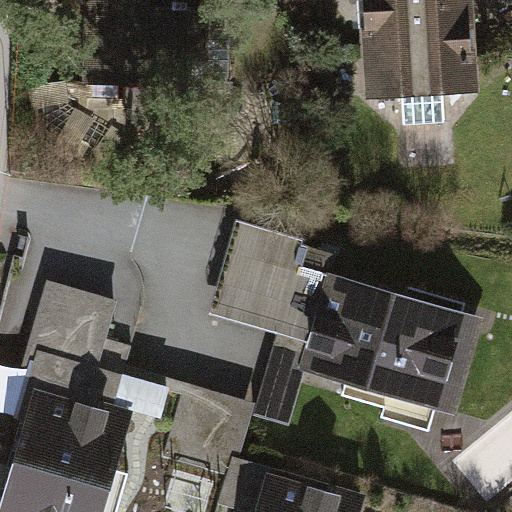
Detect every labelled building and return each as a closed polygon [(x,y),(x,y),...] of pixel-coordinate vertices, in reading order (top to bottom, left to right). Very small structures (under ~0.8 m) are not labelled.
[(202,0),(92,0),(91,95),(201,97),(202,0)] [(485,0),(362,0),(368,102),(491,96),(485,0)] [(493,320),(329,276),(298,391),(462,435),(493,320)] [(0,367),(0,415),(26,420),(33,372),(0,367)] [(119,511),(147,426),(39,392),(0,511),(119,511)] [(378,511),(384,496),(268,461),(252,511),(378,511)]
